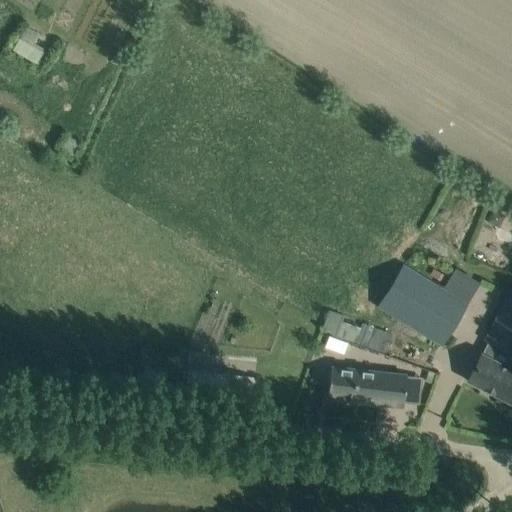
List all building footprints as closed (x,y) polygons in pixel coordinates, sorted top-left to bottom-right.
[(34,44),(45,51),(52,40),(41,33),(34,44)] [(20,41),(13,53),(36,67),(43,55),(20,41)] [(492,210),(487,221),(499,227),(505,216),(492,210)] [(404,269),(382,306),(383,307),(441,341),(462,306),(404,269)] [(511,355),(511,298),(507,296),(501,309),(484,341),(487,342),(511,355)] [(323,332),(361,340),(364,325),(344,321),(345,313),(328,310),(323,332)] [(511,355),(487,342),(480,355),(467,380),(473,383),(484,389),(484,390),(493,395),(493,394),(511,403),(511,355)] [(331,367),(327,399),(403,407),(406,375),(331,367)] [(258,378),(188,370),(185,394),(256,402),(265,403),(267,385),(258,384),(258,378)]
